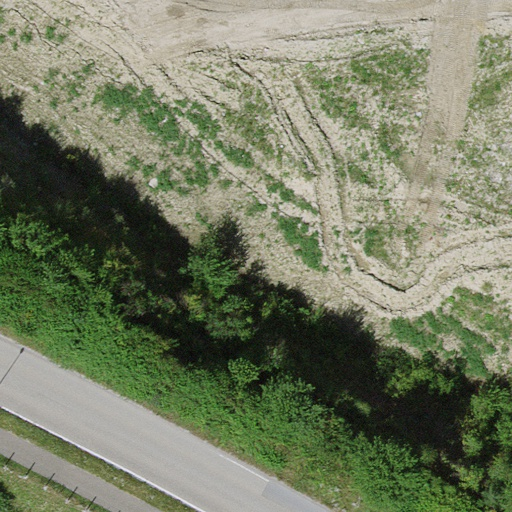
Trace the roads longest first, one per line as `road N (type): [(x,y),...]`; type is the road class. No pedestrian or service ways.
road 1 (unknown): [(172,0),(187,41),(261,101),(338,126),(462,135),(511,114)]
road 2 (unclassified): [(0,368),(266,511)]
